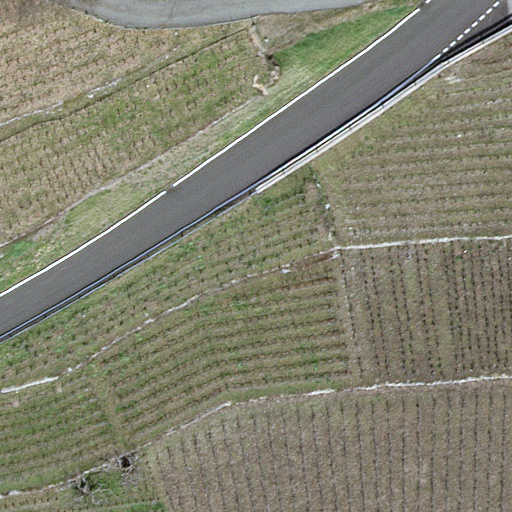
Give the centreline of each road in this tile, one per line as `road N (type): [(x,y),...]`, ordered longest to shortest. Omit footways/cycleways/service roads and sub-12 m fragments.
road 1 (unclassified): [(0,316),(229,174),(465,0)]
road 2 (track): [(384,0),(195,18),(142,18),(79,0)]
